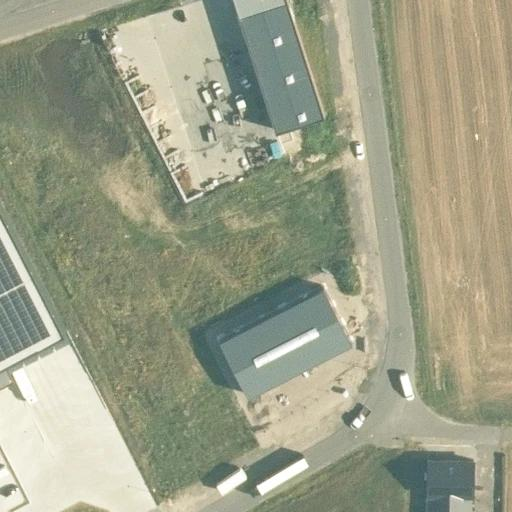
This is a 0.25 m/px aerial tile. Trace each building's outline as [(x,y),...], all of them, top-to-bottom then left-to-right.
[(235,0),(276,127),(324,112),(288,0),(235,0)] [(0,359),(64,327),(0,200),(0,359)] [(352,340),(323,283),(219,337),(248,393),(352,340)] [(473,459),(429,458),(428,492),(470,493),(472,493),(473,459)] [(469,511),(470,493),(428,492),(428,511),(469,511)]
